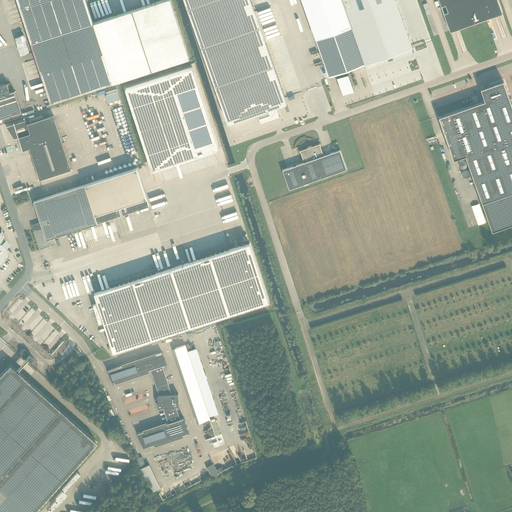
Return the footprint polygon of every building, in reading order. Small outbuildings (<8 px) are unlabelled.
[(17,0),(31,42),(51,102),(113,82),(190,57),(172,0),(160,0),(94,22),(86,0),(17,0)] [(184,0),(228,124),(257,114),(261,123),(280,116),(277,107),(287,103),(250,0),(184,0)] [(302,0),(330,77),(341,73),(342,76),(337,78),(343,94),(354,90),(372,84),(366,67),(349,74),(344,75),(343,72),(365,65),(412,48),(395,0),(302,0)] [(439,0),(450,31),(502,13),(497,0),(439,0)] [(26,52),(29,51),(24,34),(21,35),(21,36),(15,38),(21,55),(27,53),(26,52)] [(192,67),(127,88),(153,170),(219,149),(192,67)] [(466,155),(490,230),(511,222),(511,105),(503,81),(487,86),(488,88),(481,90),(485,101),(439,117),(454,160),(466,155)] [(0,118),(21,112),(15,91),(10,92),(7,84),(8,83),(0,85),(0,118)] [(6,127),(14,139),(18,138),(23,151),(30,148),(40,180),(71,169),(54,115),(27,124),(26,120),(15,124),(14,122),(14,124),(6,127)] [(282,170),(289,189),(347,169),(340,150),(324,156),(320,144),(299,151),(300,151),(304,162),(282,170)] [(31,225),(33,231),(39,249),(56,243),(54,237),(149,206),(137,168),(34,201),(40,222),(31,225)] [(293,233),(313,295),(459,247),(439,186),(293,233)] [(119,230),(121,236),(137,230),(135,224),(133,224),(132,220),(129,221),(129,225),(125,225),(125,226),(130,226),(130,227),(127,227),(126,230),(123,230),(122,230),(123,231),(121,231),(120,227),(119,227),(119,230)] [(2,244),(0,241),(0,265),(11,252),(2,244)] [(250,243),(94,293),(98,304),(93,306),(99,324),(104,323),(113,352),(269,302),(250,243)] [(35,336),(45,326),(48,326),(49,327),(46,330),(49,333),(50,332),(50,330),(54,330),(54,329),(50,325),(48,325),(48,321),(40,315),(40,313),(35,313),(34,311),(33,312),(11,313),(10,315),(35,339),(35,336)] [(210,419),(186,345),(176,348),(200,423),(210,419)] [(31,362),(31,361),(30,361),(33,358),(33,359),(28,354),(29,353),(25,350),(25,349),(24,349),(23,349),(22,349),(21,350),(20,351),(20,352),(20,353),(20,354),(21,354),(25,358),(26,357),(31,362)] [(166,365),(165,362),(162,352),(162,353),(108,370),(107,370),(113,382),(150,370),(159,394),(158,394),(158,407),(163,407),(168,423),(138,433),(137,433),(144,448),(144,447),(188,433),(189,433),(184,417),(183,417),(183,418),(180,419),(176,406),(179,406),(178,393),(172,394),(162,366),(166,365)] [(0,511),(32,511),(96,442),(9,364),(0,374),(0,511)]
